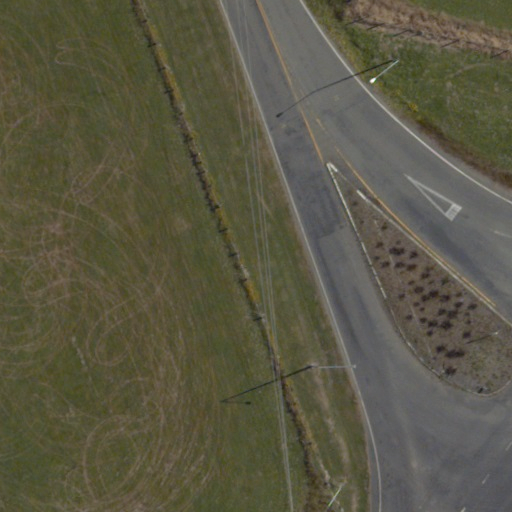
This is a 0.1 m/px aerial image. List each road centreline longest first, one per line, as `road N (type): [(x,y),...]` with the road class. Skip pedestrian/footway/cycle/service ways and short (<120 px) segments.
road 1 (secondary): [(464,511),(403,413),(304,172),(280,56)]
road 2 (secondary): [(280,56),(456,213),(511,251)]
